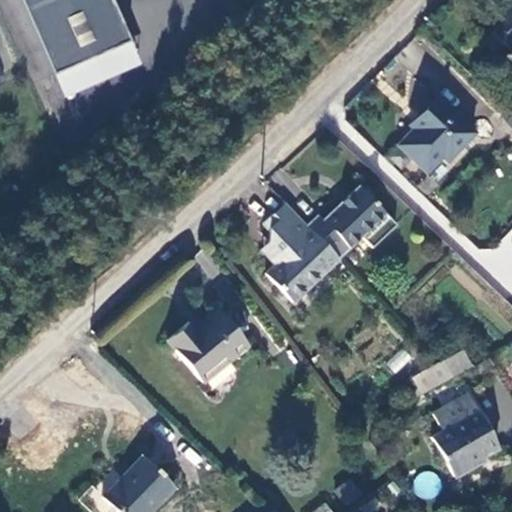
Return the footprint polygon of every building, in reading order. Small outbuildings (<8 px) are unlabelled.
[(106,0),(13,0),(48,77),(124,45),(126,44),(106,0)] [(511,11),(491,34),(506,50),(502,55),(511,64),(511,11)] [(124,45),(48,77),(58,100),(134,68),(124,45)] [(473,133),(436,97),(409,125),(412,129),(396,145),(426,172),(441,156),(446,161),(473,133)] [(317,217),(307,226),(338,258),(385,213),(358,186),(322,221),(317,217)] [(283,203),(270,215),(276,220),(289,208),(283,203)] [(274,264),(265,274),(293,303),(338,258),(307,226),(289,208),(276,220),(270,215),(262,224),(268,231),(268,243),(273,247),(265,255),(274,264)] [(260,250),(265,255),(273,247),(268,243),(260,250)] [(202,384),(246,347),(216,309),(193,327),(188,321),(165,340),(202,384)] [(405,350),(386,359),(392,371),(411,362),(405,350)] [(461,350),(437,364),(447,381),(472,366),(461,350)] [(399,386),(408,403),(447,381),(437,364),(399,386)] [(427,416),(438,433),(427,440),(453,477),(470,465),(469,463),(494,446),(460,394),(427,416)] [(102,498),(116,511),(150,511),(174,487),(141,455),(102,498)] [(432,469),(411,479),(421,501),(443,491),(432,469)] [(334,489),(346,506),(362,495),(350,478),(334,489)]
